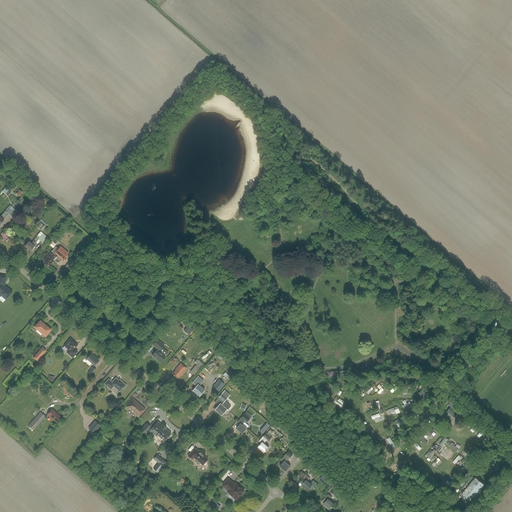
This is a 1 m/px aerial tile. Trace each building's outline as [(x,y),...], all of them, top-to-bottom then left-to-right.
[(0,224),(4,220),(3,220),(9,213),(11,215),(16,210),(10,204),(5,210),(6,211),(0,217),(0,224)] [(42,231),(45,227),(40,223),(37,227),(42,231)] [(28,242),(24,246),(30,251),(34,247),(33,246),(36,243),(37,244),(40,241),(43,243),(48,237),(43,233),(39,237),(37,236),(33,241),(30,244),(28,242)] [(69,253),(61,246),(58,249),(54,253),(56,254),(62,260),(69,253)] [(49,266),(57,257),(55,255),(56,254),(54,253),(58,249),(56,247),(43,261),(44,262),(43,263),(47,266),(48,265),(49,266)] [(6,300),(13,292),(5,285),(7,276),(0,274),(0,295),(1,296),(0,297),(0,298),(4,302),(5,300),(6,300)] [(40,321),(35,327),(38,329),(36,331),(41,335),(42,333),(45,336),(50,330),(40,321)] [(68,341),(64,346),(70,351),(68,354),(72,357),(77,352),(74,349),(78,345),(73,341),(70,338),(68,341)] [(166,357),(165,356),(168,352),(163,348),(164,346),(157,340),(152,345),(157,349),(152,356),(160,363),(166,357)] [(42,347),(33,358),(37,361),(46,350),(42,347)] [(91,354),(87,359),(94,365),(99,360),(91,354)] [(203,364),(197,359),(194,362),(197,364),(190,371),(194,375),(203,364)] [(178,379),(186,368),(180,363),(174,370),(175,371),(173,373),(174,373),(173,375),(178,379)] [(93,367),(87,373),(90,376),(96,370),(93,367)] [(199,397),(205,390),(200,386),(202,382),(197,377),(192,383),(196,386),(192,390),(199,397)] [(112,382),(109,379),(104,384),(111,389),(113,386),(119,392),(123,388),(123,389),(126,386),(123,383),(122,384),(116,378),(112,382)] [(224,384),(219,379),(213,386),(218,391),(224,384)] [(218,405),(214,410),(221,415),(226,409),(221,405),(227,398),(222,394),(219,397),(215,402),(218,405)] [(138,417),(145,409),(133,399),(126,407),(138,417)] [(408,399),(402,402),(405,409),(411,406),(408,399)] [(57,423),(62,417),(53,410),(48,415),(57,423)] [(40,412),(28,426),(33,430),(45,417),(40,412)] [(246,423),(249,419),(244,414),(237,422),(239,424),(236,428),(242,434),(246,428),(242,424),(244,422),(246,423)] [(95,421),(88,428),(94,434),(101,426),(95,421)] [(158,422),(150,431),(156,436),(158,434),(165,440),(167,437),(168,438),(171,434),(166,429),(167,428),(163,424),(162,426),(158,422)] [(151,427),(147,423),(140,431),(144,435),(151,427)] [(261,443),(258,447),(264,452),(268,447),(264,443),(267,440),(269,441),(272,438),(270,436),(274,433),(270,430),(267,433),(266,433),(263,437),(259,441),(261,443)] [(419,439),(425,444),(428,441),(422,435),(419,439)] [(198,450),(195,447),(188,456),(192,459),(193,458),(197,461),(196,461),(196,462),(196,463),(197,463),(197,464),(198,464),(199,464),(199,463),(202,465),(208,459),(205,457),(205,453),(201,450),(198,450)] [(290,458),(293,454),(289,451),(281,460),(283,462),(280,466),(286,471),(290,466),(285,462),(288,459),(290,457),(290,458)] [(159,463),(154,469),(157,473),(166,462),(157,455),(154,459),(159,463)] [(433,463),(436,468),(442,464),(439,459),(433,463)] [(411,468),(414,471),(419,466),(416,463),(411,468)] [(304,481),(301,485),(307,490),(309,488),(312,491),(318,485),(313,481),(311,484),(308,481),(310,478),(306,475),(302,479),(304,481)] [(459,491),(471,500),(484,484),(476,477),(474,479),(471,476),(459,491)] [(228,479),(223,485),(227,489),(227,488),(229,490),(228,492),(237,499),(239,497),(240,496),(241,495),(241,494),(242,493),(244,491),(242,489),(242,488),(241,487),(240,487),(235,483),(234,485),(232,483),(228,479)] [(330,509),(334,504),(329,500),(332,497),(328,494),(324,499),(326,500),(323,504),(330,509)] [(211,505),(217,510),(221,506),(215,501),(211,505)]
